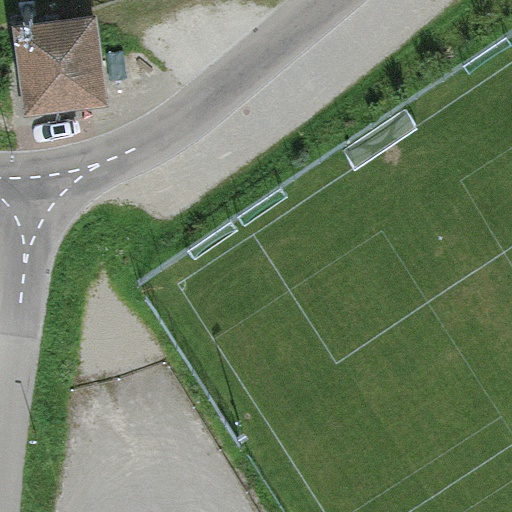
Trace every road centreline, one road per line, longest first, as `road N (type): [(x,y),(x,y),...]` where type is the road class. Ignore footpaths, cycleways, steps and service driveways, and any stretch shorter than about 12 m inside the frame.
road 1 (residential): [(330,0),(178,127),(32,199)]
road 2 (residential): [(32,199),(1,511)]
